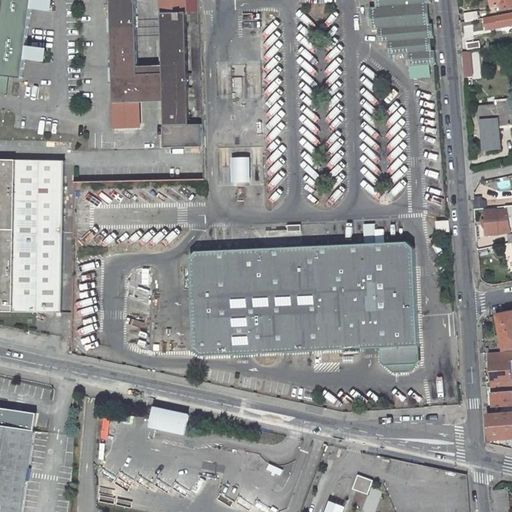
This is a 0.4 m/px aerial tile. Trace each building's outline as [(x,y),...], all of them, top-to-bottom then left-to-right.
[(5,0),(0,46),(0,84),(6,86),(8,77),(23,78),(25,58),(27,47),(32,8),(32,0),(5,0)] [(32,0),(32,8),(38,8),(38,7),(52,9),(53,0),(32,0)] [(140,103),(164,102),(166,148),(204,147),(198,0),(161,0),(163,66),(138,67),(136,0),(106,0),(107,18),(111,18),(114,110),(112,110),(112,117),(114,117),(115,128),(140,127),(140,103)] [(407,27),(409,54),(410,66),(437,64),(435,50),(433,51),(432,38),(434,38),(433,24),(430,24),(429,3),(431,3),(431,0),(375,0),(376,7),(370,8),(372,30),(378,30),(407,27)] [(511,7),(511,0),(491,0),(492,6),(501,4),(502,9),(511,7)] [(465,14),(466,22),(479,19),(478,12),(465,14)] [(499,25),(506,23),(504,15),(497,16),(499,25)] [(494,31),(500,30),(499,25),(497,16),(491,17),(494,31)] [(407,27),(378,30),(380,43),(388,42),(389,55),(409,54),(407,27)] [(481,48),(480,41),(466,43),(467,50),(481,48)] [(33,47),(27,47),(25,58),(32,59),(32,58),(46,60),(47,50),(33,49),(33,47)] [(511,126),(511,102),(509,103),(508,100),(497,101),(497,105),(478,107),(479,122),(483,122),(485,149),(502,148),(500,125),(503,125),(503,127),(511,126)] [(0,311),(62,313),(65,161),(0,159),(0,311)] [(236,180),(247,180),(247,159),(236,160),(236,180)] [(484,226),(486,226),(487,235),(499,234),(511,232),(507,209),(485,210),(486,220),(484,220),(484,226)] [(438,232),(450,231),(450,221),(437,222),(438,232)] [(420,360),(420,346),(415,248),(408,242),(197,252),(191,258),(195,350),(202,356),(381,348),(382,362),(393,373),(410,372),(420,360)] [(511,312),(497,315),(501,335),(502,340),(504,350),(504,352),(510,352),(511,351),(511,312)] [(504,352),(490,353),(492,382),(511,381),(511,367),(510,359),(510,352),(504,352)] [(511,380),(511,381),(492,382),(493,407),(511,406),(511,380)] [(0,425),(35,431),(37,413),(0,407),(0,425)] [(153,407),(149,426),(184,433),(188,414),(153,407)] [(511,411),(488,414),(490,436),(504,435),(504,439),(511,438),(511,411)] [(0,511),(22,511),(35,431),(0,425),(0,511)] [(374,480),(358,475),(353,489),(369,495),(373,482),(374,480)] [(510,511),(508,489),(493,491),(495,511),(510,511)] [(345,511),(347,507),(330,501),(326,511),(345,511)]
